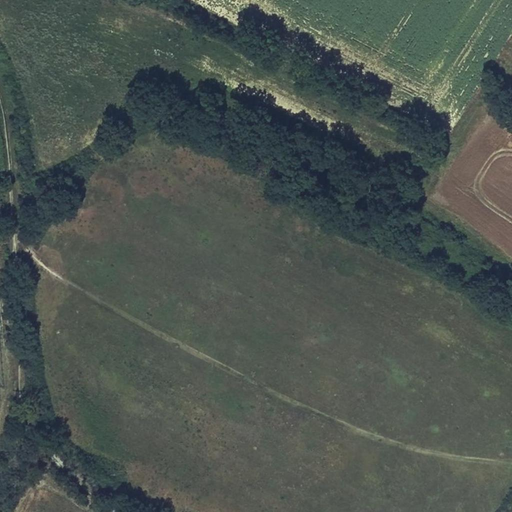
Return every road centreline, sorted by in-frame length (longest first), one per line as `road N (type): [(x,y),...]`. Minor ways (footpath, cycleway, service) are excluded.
road 1 (track): [(0,103),(22,301),(21,387),(40,446),(125,511)]
road 2 (track): [(511,46),(430,169),(422,198),(511,264)]
